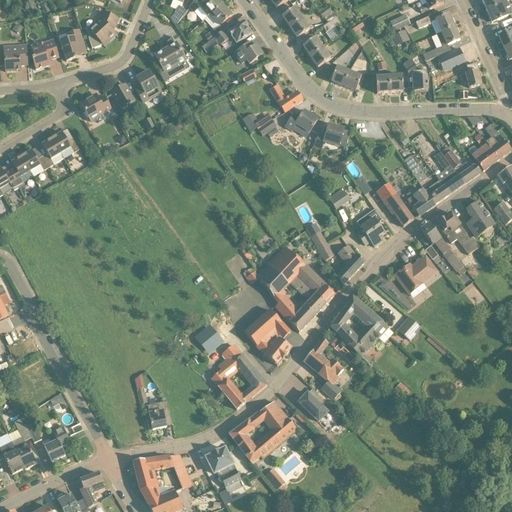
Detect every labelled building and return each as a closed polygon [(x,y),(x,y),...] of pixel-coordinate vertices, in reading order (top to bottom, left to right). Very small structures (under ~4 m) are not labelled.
[(30,14),(37,12),(35,0),(27,2),(30,14)] [(209,17),(222,6),(215,0),(206,0),(204,2),(202,0),(196,0),(189,9),(193,14),(194,13),(202,23),(206,19),(209,17)] [(288,0),(269,0),(276,10),(289,1),(288,0)] [(419,10),(421,15),(443,5),(440,0),(423,0),(426,7),(419,10)] [(480,0),(486,12),(508,2),(502,5),(499,0),(480,0)] [(508,2),(486,12),(491,24),(508,17),(505,11),(510,9),(508,2)] [(218,28),(211,33),(214,38),(227,29),(224,23),(231,17),(222,6),(209,17),(218,28)] [(170,19),(176,27),(186,13),(179,7),(170,19)] [(329,8),(327,9),(319,14),(322,19),(332,12),(329,8)] [(282,18),(289,29),(302,20),(294,9),(282,18)] [(88,30),(92,35),(88,39),(92,50),(101,47),(100,46),(102,45),(103,46),(109,40),(110,42),(116,37),(112,32),(114,30),(118,21),(102,14),(99,19),(88,30)] [(406,16),(399,19),(390,23),(394,33),(410,26),(406,16)] [(436,36),(436,37),(454,29),(448,16),(436,21),(436,22),(431,24),(429,18),(415,24),(418,31),(432,25),(437,36),(436,36)] [(336,18),(335,19),(322,28),(326,34),(340,24),(336,18)] [(310,31),(302,20),(289,29),(297,40),(310,31)] [(215,38),(210,42),(201,48),(206,54),(219,45),(221,47),(228,42),(227,44),(230,48),(232,48),(236,45),(236,46),(250,36),(246,29),(248,28),(244,23),(230,33),(227,29),(214,38),(215,38)] [(351,32),(353,35),(363,28),(361,25),(351,32)] [(460,41),(454,29),(436,37),(441,48),(423,57),(426,63),(445,55),(442,49),(447,47),(460,41)] [(511,31),(498,38),(503,50),(511,46),(511,31)] [(71,39),(60,43),(66,63),(80,58),(80,57),(87,55),(79,32),(69,35),(71,39)] [(405,32),(402,34),(392,38),(396,47),(410,41),(405,32)] [(165,45),(168,50),(155,57),(164,74),(172,69),(174,74),(179,69),(179,70),(180,70),(178,66),(185,62),(172,38),(171,38),(171,39),(165,45)] [(323,50),(315,39),(302,48),(310,59),(323,50)] [(35,72),(50,67),(48,62),(59,59),(53,42),(31,49),(34,59),(32,60),(35,72)] [(251,49),(248,44),(234,54),(242,64),(247,61),(250,65),(263,56),(256,46),(251,49)] [(511,46),(503,50),(509,62),(511,60),(511,46)] [(4,49),(4,52),(5,73),(20,72),(20,67),(28,67),(26,47),(4,49)] [(330,61),(323,50),(310,59),(318,70),(330,61)] [(465,78),(469,90),(481,87),(475,65),(467,68),(464,58),(462,59),(459,54),(444,64),(445,65),(432,73),(440,86),(454,79),(450,72),(457,67),(459,73),(461,72),(463,78),(465,78)] [(413,89),(413,92),(427,91),(427,87),(428,87),(427,84),(426,84),(426,77),(416,78),(415,73),(415,67),(411,60),(403,66),(407,73),(408,90),(413,89)] [(330,84),(343,89),(348,74),(336,69),(330,84)] [(240,77),(244,85),(256,79),(251,71),(240,77)] [(136,94),(142,105),(143,105),(162,95),(149,72),(135,80),(142,91),(136,94)] [(355,93),(361,79),(348,74),(343,89),(355,93)] [(388,78),(390,94),(403,93),(402,77),(388,78)] [(376,95),(390,94),(388,78),(375,79),(376,95)] [(136,94),(134,91),(129,94),(125,86),(111,94),(121,110),(134,103),(137,108),(142,105),(136,94)] [(285,101),(284,98),(277,87),(269,92),(278,107),(279,106),(284,114),(301,103),(296,94),(285,101)] [(98,101),(97,99),(97,100),(96,98),(94,97),(92,98),(80,105),(85,113),(84,114),(87,120),(96,115),(101,123),(114,115),(104,97),(98,101)] [(292,131),(305,139),(317,121),(303,112),(299,120),(293,116),(284,129),(291,133),(292,131)] [(249,134),(255,130),(248,118),(242,121),(249,134)] [(278,134),(275,130),(276,129),(271,121),(257,131),(262,138),(267,135),(270,139),(278,134)] [(318,135),(313,148),(321,151),(324,144),(338,149),(343,131),(328,126),(325,137),(318,135)] [(486,144),(499,161),(511,152),(496,132),(495,133),(491,126),(485,131),(491,140),(486,144)] [(60,155),(70,149),(74,154),(79,151),(72,140),(67,143),(62,134),(51,140),(60,155)] [(469,155),(483,173),(499,161),(486,144),(479,135),(474,139),(482,150),(478,153),(474,148),(472,148),(468,151),(468,153),(470,155),(469,155)] [(51,140),(42,146),(47,155),(42,158),(48,169),(64,160),(60,155),(51,140)] [(480,175),(470,162),(462,168),(448,148),(441,153),(441,154),(455,173),(464,186),(471,181),(480,175)] [(33,178),(43,172),(48,169),(42,158),(37,161),(31,152),(21,158),(33,178)] [(439,183),(449,197),(456,192),(457,191),(464,186),(455,173),(441,154),(435,158),(445,172),(436,178),(440,183),(439,183)] [(410,157),(404,162),(403,162),(419,185),(427,179),(419,168),(418,168),(410,157)] [(9,172),(18,187),(23,184),(23,183),(33,178),(21,158),(11,164),(14,168),(9,172)] [(498,177),(504,186),(511,197),(511,170),(511,168),(498,177)] [(0,170),(0,190),(9,185),(13,190),(18,187),(9,172),(4,175),(1,170),(0,170)] [(357,187),(364,197),(371,191),(364,182),(357,187)] [(423,191),(434,207),(449,197),(439,183),(425,193),(423,190),(423,191)] [(393,216),(403,229),(413,222),(394,196),(388,186),(376,194),(384,204),(383,205),(392,217),(393,216)] [(418,218),(426,213),(434,207),(423,191),(407,202),(418,218)] [(336,211),(350,201),(343,192),(329,201),(336,211)] [(496,226),(491,220),(479,204),(467,213),(474,222),(468,226),(477,240),(496,226)] [(493,212),(505,227),(511,221),(511,215),(503,204),(493,212)] [(444,219),(438,224),(444,232),(442,233),(451,245),(457,241),(468,257),(479,248),(472,239),(470,240),(454,219),(451,214),(448,216),(447,216),(444,218),(444,219)] [(383,234),(373,220),(360,230),(362,232),(357,236),(365,247),(370,243),(374,249),(381,244),(377,238),(383,234)] [(429,225),(423,230),(422,229),(421,231),(420,232),(432,246),(434,245),(460,277),(466,272),(463,269),(463,268),(429,225)] [(333,257),(327,246),(320,234),(311,239),(324,263),(333,257)] [(254,256),(248,247),(240,252),(247,261),(254,256)] [(335,279),(343,288),(353,277),(354,275),(365,264),(357,257),(356,259),(347,247),(337,255),(343,264),(341,265),(344,269),(335,279)] [(440,261),(437,258),(438,257),(430,248),(425,252),(435,265),(440,261)] [(305,268),(289,253),(272,272),(287,286),(296,277),(325,306),(326,306),(328,308),(329,306),(327,304),(334,297),(325,288),(305,268)] [(409,267),(404,270),(396,277),(402,285),(401,286),(409,296),(438,275),(427,262),(422,266),(419,263),(411,269),(409,267)] [(249,277),(247,278),(251,285),(259,280),(255,273),(252,275),(250,271),(246,273),(249,277)] [(299,335),(323,309),(324,311),(327,308),(325,307),(325,306),(296,277),(287,286),(272,272),(264,281),(258,271),(255,273),(259,280),(277,307),(274,310),(299,335)] [(468,275),(464,278),(468,285),(473,282),(468,275)] [(0,298),(0,319),(9,315),(0,298)] [(357,301),(346,317),(335,330),(366,362),(392,332),(357,301)] [(291,334),(271,311),(244,335),(265,357),(269,361),(277,367),(291,350),(280,339),(282,337),(284,340),(291,334)] [(398,332),(410,343),(421,330),(411,321),(403,330),(401,329),(398,332)] [(212,340),(217,335),(211,330),(194,348),(206,359),(218,346),(212,340)] [(15,344),(24,340),(20,331),(11,335),(15,344)] [(429,339),(427,341),(444,356),(446,354),(429,339)] [(328,346),(321,341),(321,340),(317,346),(323,352),(328,346)] [(221,371),(222,373),(212,382),(236,411),(267,387),(237,351),(236,351),(232,347),(225,353),(227,356),(220,361),(225,368),(221,371)] [(329,366),(312,353),(304,363),(328,382),(332,386),(340,377),(338,376),(343,371),(333,361),(329,366)] [(10,367),(15,365),(10,355),(5,358),(10,367)] [(135,379),(141,405),(148,403),(143,378),(135,379)] [(406,387),(401,382),(394,390),(400,395),(402,392),(405,395),(409,391),(406,388),(406,387)] [(300,402),(298,404),(318,424),(327,414),(331,410),(312,391),(308,395),(307,395),(305,397),(305,396),(300,402)] [(173,427),(166,403),(147,407),(150,419),(152,431),(166,428),(173,427)] [(229,436),(243,454),(251,466),(261,458),(262,460),(296,432),(288,422),(273,404),(229,436)] [(22,426),(20,421),(14,424),(22,441),(30,437),(28,433),(26,427),(22,426)] [(70,444),(63,429),(56,432),(55,437),(57,442),(51,445),(48,440),(42,443),(51,463),(65,457),(61,448),(70,444)] [(28,433),(30,437),(34,445),(41,441),(36,430),(28,433)] [(24,472),(37,466),(28,448),(27,448),(24,443),(21,444),(13,443),(12,444),(12,443),(11,444),(24,470),(24,472)] [(24,470),(11,444),(0,449),(0,453),(1,453),(4,458),(3,458),(12,476),(24,470)] [(219,479),(225,490),(241,482),(235,471),(234,471),(232,468),(233,467),(225,450),(205,460),(214,477),(217,475),(219,479)] [(177,480),(187,476),(179,457),(166,459),(166,458),(164,458),(164,459),(146,461),(147,470),(153,470),(153,472),(154,472),(173,470),(177,480)] [(140,492),(147,504),(160,499),(154,472),(153,472),(153,470),(147,470),(146,461),(133,463),(140,492)] [(274,470),(265,477),(277,492),(287,485),(274,470)] [(93,494),(94,494),(104,490),(99,475),(80,482),(83,491),(80,492),(88,510),(89,509),(98,505),(93,494)] [(178,488),(181,487),(182,490),(191,486),(187,476),(177,480),(178,480),(175,481),(178,488)] [(218,495),(224,507),(231,503),(227,495),(225,491),(218,495)] [(151,511),(181,511),(182,511),(175,494),(161,500),(160,499),(147,504),(151,511)] [(88,511),(83,501),(76,505),(71,496),(59,503),(63,511),(62,511),(61,511),(88,511)]
